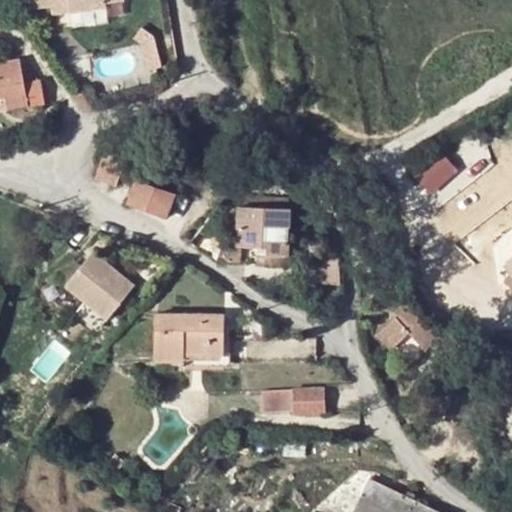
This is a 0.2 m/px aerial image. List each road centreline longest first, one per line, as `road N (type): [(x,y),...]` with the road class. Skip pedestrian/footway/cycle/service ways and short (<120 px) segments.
road 1 (residential): [(41,172),(347,351)]
road 2 (residential): [(291,165),(371,161),(511,74)]
road 3 (residential): [(347,351),(418,467),(477,511)]
road 4 (residential): [(347,351),(348,248),(291,165)]
road 5 (residential): [(193,81),(81,139),(41,172)]
road 6 (unknown): [(175,248),(181,204),(166,100)]
road 7 (residential): [(193,81),(263,129),(291,165)]
